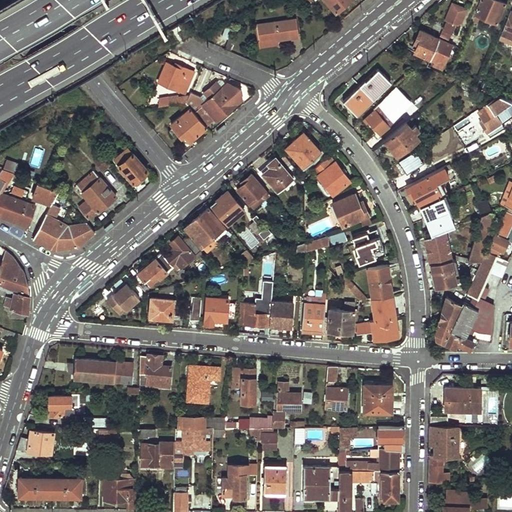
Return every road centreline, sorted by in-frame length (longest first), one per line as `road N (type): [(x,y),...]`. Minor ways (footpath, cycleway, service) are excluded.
road 1 (residential): [(45,315),(75,327),(418,361)]
road 2 (residential): [(291,93),(357,150),(379,181),(413,276),(418,361)]
road 3 (tertiary): [(183,186),(8,0)]
road 4 (motorway): [(0,93),(162,0)]
road 5 (tertiary): [(66,288),(183,186)]
road 6 (residential): [(418,361),(414,511)]
road 7 (tertiary): [(291,93),(404,0)]
road 8 (tertiary): [(183,186),(291,93)]
